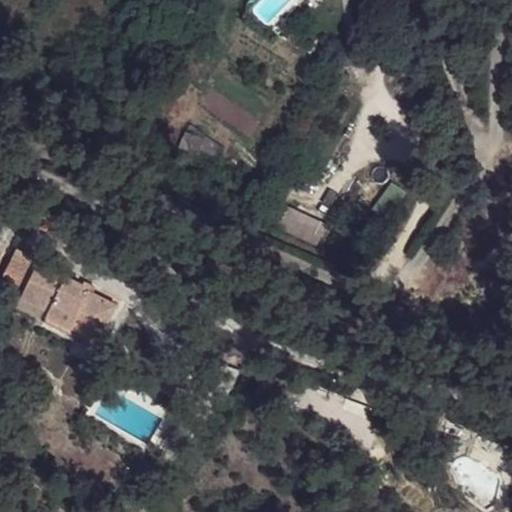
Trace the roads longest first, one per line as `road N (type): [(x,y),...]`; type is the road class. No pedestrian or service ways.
road 1 (unknown): [(41,186),(70,161),(90,160),(331,257),(395,271),(428,241),(492,110)]
road 2 (residential): [(0,171),(119,225),(182,289),(246,335),(321,364),(511,404)]
road 3 (unknown): [(492,110),(464,81),(451,36),(452,0)]
